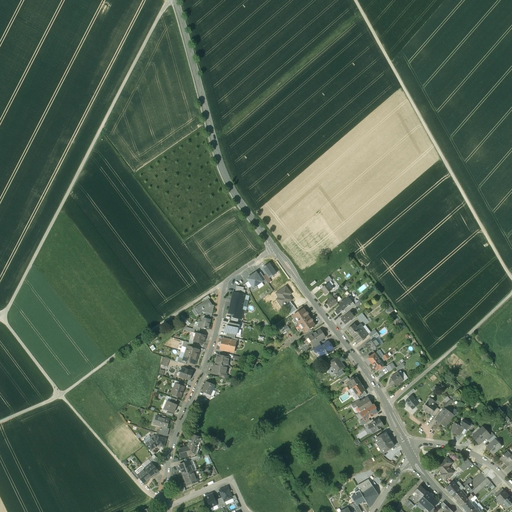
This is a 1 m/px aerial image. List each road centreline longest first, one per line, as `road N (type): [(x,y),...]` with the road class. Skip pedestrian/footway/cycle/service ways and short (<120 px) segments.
road 1 (track): [(0,320),(159,15),(175,1)]
road 2 (track): [(357,0),(511,280)]
road 3 (residential): [(273,246),(225,281),(216,331),(171,444),(166,506)]
road 4 (tertiary): [(273,246),(221,167),(175,0)]
road 5 (track): [(225,281),(60,396),(0,421)]
road 6 (track): [(166,498),(141,489),(0,320)]
road 7 (tertiary): [(407,447),(369,376),(273,246)]
road 8 (track): [(386,405),(511,292)]
